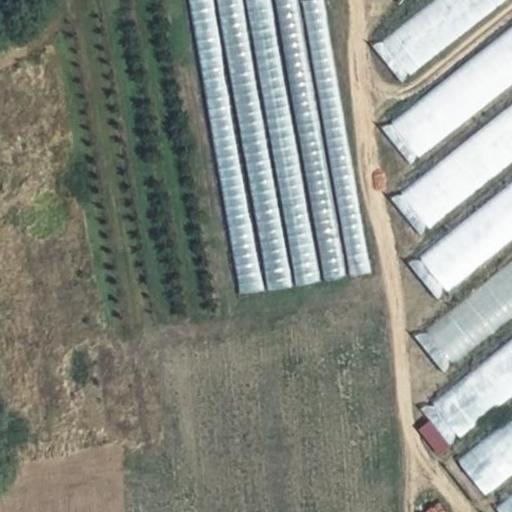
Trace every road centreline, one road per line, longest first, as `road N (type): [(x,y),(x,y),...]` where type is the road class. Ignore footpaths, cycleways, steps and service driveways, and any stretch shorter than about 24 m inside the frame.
road 1 (track): [(473,511),(411,438),(399,299),(370,211),(361,106)]
road 2 (track): [(361,106),(408,90),(511,11)]
